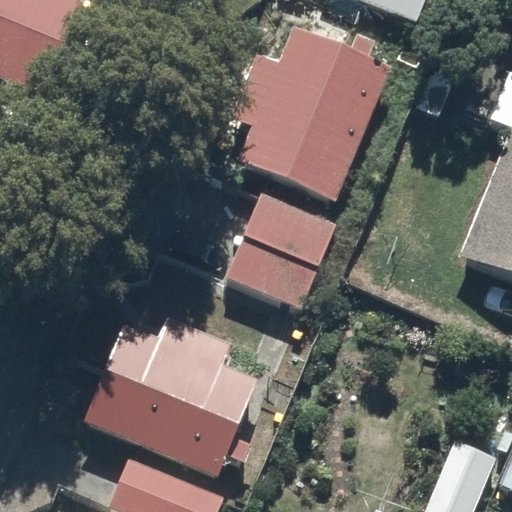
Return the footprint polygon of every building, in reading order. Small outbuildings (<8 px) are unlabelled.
[(0,0),(0,104),(36,120),(78,22),(44,8),(47,0),(0,0)] [(425,0),(317,0),(317,2),(410,40),(425,0)] [(344,75),(289,49),(273,84),(257,76),(211,174),(323,227),(386,92),(364,81),(371,66),(353,57),(344,75)] [(511,92),(504,89),(482,140),(504,150),(451,275),(511,301),(511,92)] [(337,249),(255,213),(218,298),(300,333),(337,249)] [(157,355),(119,339),(79,434),(214,490),(223,468),(239,475),(246,457),(232,451),(254,397),(219,382),(229,358),(166,332),(157,355)] [(474,511),(490,474),(450,458),(428,511),(474,511)] [(511,462),(494,502),(511,509),(511,462)] [(209,511),(122,476),(106,511),(209,511)]
